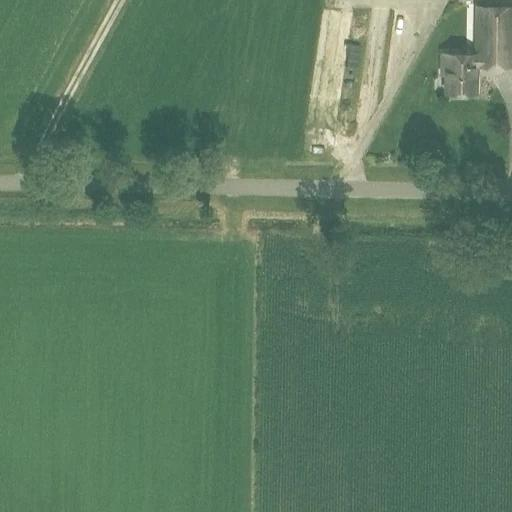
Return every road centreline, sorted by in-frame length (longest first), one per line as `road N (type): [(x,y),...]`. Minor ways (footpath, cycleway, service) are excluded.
road 1 (unclassified): [(511,200),(0,191)]
road 2 (unknown): [(118,0),(34,156),(28,192)]
